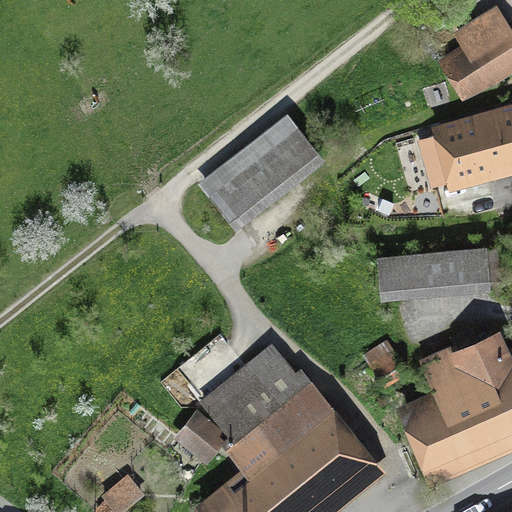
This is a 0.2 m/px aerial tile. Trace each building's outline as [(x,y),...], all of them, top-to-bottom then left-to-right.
[(468,93),(511,65),(511,41),(493,11),(458,33),(470,52),(450,65),(468,93)] [(511,115),(422,141),(434,184),(511,162),(511,115)] [(214,196),(233,220),(313,158),(294,134),(214,196)] [(497,249),(382,260),(384,290),(500,280),(497,249)] [(407,418),(430,471),(511,435),(511,351),(503,356),(494,336),(427,365),(443,402),(407,418)] [(212,509),(213,511),(308,511),(369,462),(346,434),(356,426),(341,407),(331,415),(301,379),(297,381),(271,349),(205,403),(233,437),(225,443),(244,467),(270,446),(278,456),(212,509)] [(396,356),(374,369),(385,386),(406,373),(396,356)] [(221,436),(198,417),(182,436),(205,456),(221,436)] [(128,476),(104,495),(117,511),(140,491),(128,476)]
